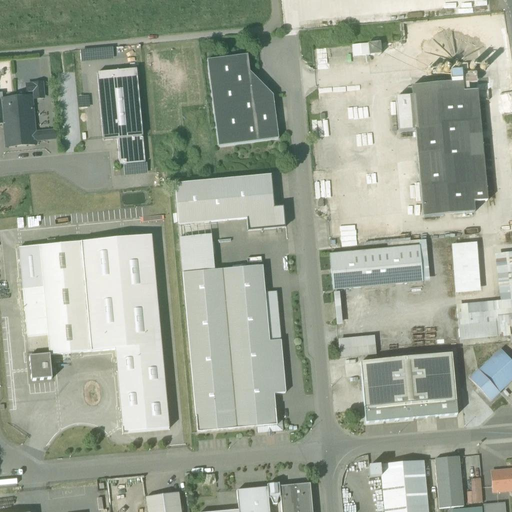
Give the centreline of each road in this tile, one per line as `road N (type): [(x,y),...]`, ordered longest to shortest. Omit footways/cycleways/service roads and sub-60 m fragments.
road 1 (unknown): [(388,70),(423,38),(482,35),(493,55),(503,168),(499,196),(469,216),(414,208),(398,180),(390,134)]
road 2 (residential): [(326,450),(291,50)]
road 3 (residential): [(326,450),(31,477),(0,453)]
road 4 (track): [(277,29),(0,54)]
road 5 (residential): [(511,430),(326,450)]
